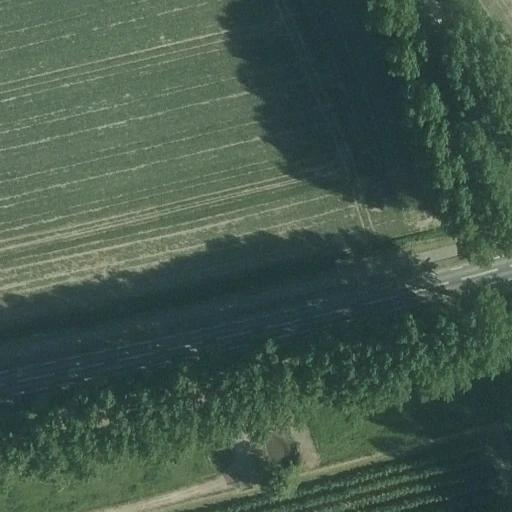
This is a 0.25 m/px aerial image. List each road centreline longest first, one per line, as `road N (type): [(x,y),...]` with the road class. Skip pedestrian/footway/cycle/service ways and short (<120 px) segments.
road 1 (secondary): [(0,379),(511,263)]
road 2 (track): [(429,0),(511,117)]
